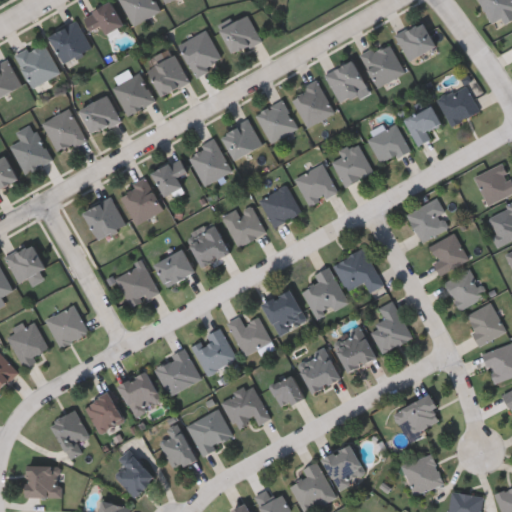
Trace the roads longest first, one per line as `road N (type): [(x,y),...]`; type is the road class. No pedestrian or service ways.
road 1 (residential): [(0,487),(10,427),(52,388),(511,128)]
road 2 (residential): [(407,0),(0,224)]
road 3 (residential): [(444,355),(230,472),(188,511)]
road 4 (residential): [(366,207),(442,328),(444,355),(478,406),(476,447)]
road 5 (residential): [(124,347),(47,198)]
road 6 (residential): [(511,109),(440,0)]
